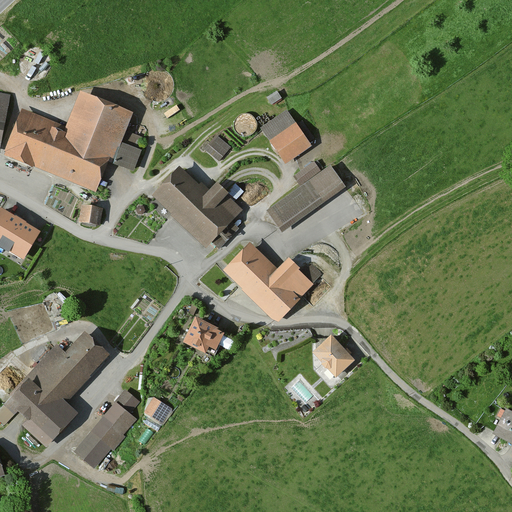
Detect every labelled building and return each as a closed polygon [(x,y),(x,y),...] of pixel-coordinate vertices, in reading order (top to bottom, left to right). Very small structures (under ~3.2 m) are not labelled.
[(31,84),(38,84),(44,82),(49,78),(52,72),(52,66),(51,60),(46,55),(41,51),(34,51),(28,52),(23,56),(19,61),(18,68),(20,75),(24,81),(31,84)] [(142,81),(141,88),(142,94),(146,99),(151,102),(157,103),(163,103),(168,99),(172,94),(174,88),(174,82),(171,76),(166,72),(159,70),(152,71),(146,75),(142,81)] [(62,127),(20,110),(2,157),(96,194),(128,113),(76,93),(62,127)] [(279,101),(275,94),(266,99),(271,106),(279,101)] [(259,129),(283,164),(310,146),(286,111),(259,129)] [(234,133),(238,137),(241,139),(245,139),(249,139),(253,137),(256,133),(257,128),(257,123),(254,119),(250,116),(245,115),(240,116),(236,119),(233,123),(233,128),(234,133)] [(206,150),(221,163),(232,149),(216,137),(206,150)] [(299,186),(318,171),(312,163),(293,178),(299,186)] [(318,171),(299,186),(265,211),(283,235),(344,188),(326,165),(318,171)] [(196,186),(176,168),(149,197),(204,250),(241,211),(212,184),(206,191),(198,183),(196,186)] [(237,197),(244,189),(236,182),(229,191),(237,197)] [(100,211),(78,207),(76,224),(98,227),(100,211)] [(358,228),(349,207),(328,216),(337,237),(358,228)] [(38,235),(0,212),(0,249),(21,263),(38,235)] [(283,259),(274,269),(247,243),(219,272),(275,324),(311,286),(283,259)] [(45,307),(47,311),(49,314),(53,316),(57,316),(60,315),(63,313),(66,309),(66,305),(65,301),(63,298),(59,296),(55,295),(51,296),(47,299),(45,303),(45,307)] [(215,328),(192,319),(180,346),(204,356),(207,349),(216,352),(223,335),(214,332),(215,328)] [(107,357),(81,333),(63,352),(55,346),(0,406),(0,419),(6,425),(14,417),(45,445),(75,412),(65,403),(107,357)] [(309,352),(333,378),(352,361),(328,335),(309,352)] [(141,403),(124,390),(74,454),(94,469),(110,449),(114,452),(123,441),(121,439),(135,420),(130,417),(141,403)] [(173,411),(152,398),(142,414),(163,426),(173,411)] [(511,413),(502,409),(490,435),(511,445),(510,449),(511,450),(511,413)]
